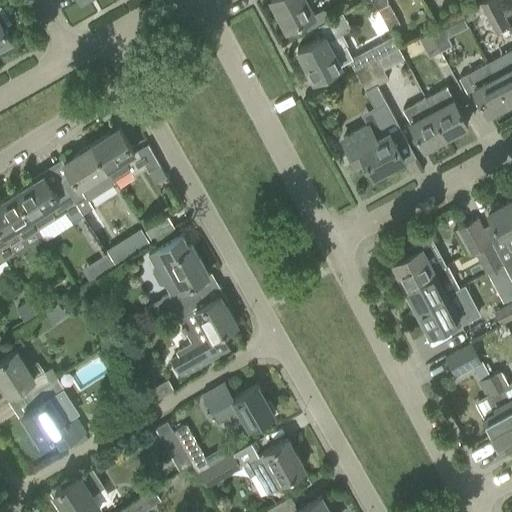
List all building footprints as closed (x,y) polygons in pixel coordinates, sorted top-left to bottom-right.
[(287,27),(304,18),(313,13),(306,1),(307,0),(270,0),(274,6),(275,6),(287,27)] [(371,0),(376,9),(388,2),(387,0),(371,0)] [(508,24),(504,16),(495,0),(484,0),(480,2),(495,31),(508,24)] [(495,0),(504,16),(511,11),(511,5),(509,0),(495,0)] [(376,9),(388,29),(399,22),(388,2),(376,9)] [(347,44),(340,32),(350,27),(342,12),(318,24),(323,35),(297,49),(301,57),(302,57),(313,78),(339,65),(332,51),(347,44)] [(0,20),(0,45),(11,39),(0,20)] [(440,23),(429,29),(440,50),(452,44),(440,23)] [(429,57),(440,50),(429,29),(417,36),(429,57)] [(355,70),(365,65),(398,47),(391,35),(348,58),(355,70)] [(365,65),(377,84),(388,78),(383,69),(404,58),(398,47),(365,65)] [(511,47),(486,61),(494,75),(508,101),(511,98),(511,47)] [(487,112),(508,101),(494,75),(486,61),(459,76),(466,90),(472,87),(487,113),(488,112),(487,112)] [(365,65),(355,70),(374,106),(361,113),(367,124),(360,129),(342,138),(350,154),(360,149),(373,175),(381,170),(381,169),(402,158),(385,125),(396,120),(377,84),(365,65)] [(467,124),(446,85),(424,96),(445,135),(465,124),(466,124),(467,124)] [(424,146),(445,135),(424,96),(402,108),(423,147),(424,147),(424,146)] [(118,127),(90,144),(106,169),(107,168),(114,180),(130,170),(133,174),(146,166),(137,149),(133,151),(118,127)] [(71,174),(61,181),(75,204),(96,191),(89,180),(106,169),(90,144),(63,162),(71,174)] [(43,175),(15,192),(38,228),(64,211),(72,223),(83,216),(75,204),(61,181),(51,187),(43,175)] [(0,252),(4,259),(16,252),(17,255),(44,238),(38,228),(15,192),(0,201),(0,252)] [(511,201),(511,199),(500,205),(496,203),(488,207),(488,211),(487,211),(492,221),(492,222),(494,225),(501,237),(490,243),(491,243),(502,263),(511,281),(511,201)] [(167,215),(145,230),(151,240),(174,226),(167,215)] [(490,243),(477,217),(466,222),(480,249),(491,243),(490,243)] [(480,249),(466,222),(454,228),(468,255),(480,249)] [(160,247),(148,254),(154,264),(152,270),(159,282),(165,283),(170,292),(162,296),(169,310),(172,308),(172,307),(200,291),(195,281),(207,273),(191,244),(189,245),(182,233),(159,246),(160,247)] [(405,285),(446,264),(430,233),(416,240),(420,247),(392,261),(405,285)] [(106,251),(94,259),(101,271),(114,263),(106,251)] [(487,271),(486,272),(502,301),(511,296),(511,281),(502,263),(487,271)] [(446,293),(458,287),(446,264),(405,285),(417,309),(446,293)] [(461,285),(458,287),(446,293),(417,309),(430,333),(457,318),(460,324),(476,315),(461,285)] [(196,345),(171,360),(180,374),(205,360),(229,347),(220,332),(236,323),(219,294),(206,301),(200,291),(172,307),(172,308),(179,319),(184,316),(190,326),(201,320),(211,337),(196,345)] [(511,317),(511,302),(495,312),(501,324),(511,317)] [(455,374),(472,364),(480,360),(470,343),(463,347),(445,356),(455,374)] [(21,385),(27,394),(50,380),(37,360),(27,367),(15,349),(0,358),(0,379),(9,393),(21,385)] [(511,378),(506,382),(499,369),(489,374),(511,416),(511,378)] [(498,443),(511,435),(511,416),(489,374),(478,381),(485,395),(474,401),(497,444),(498,443)] [(75,418),(64,400),(58,391),(64,387),(56,375),(50,380),(27,394),(34,405),(22,413),(40,441),(50,435),(51,436),(53,434),(60,445),(83,430),(75,418)] [(147,385),(151,397),(171,391),(167,379),(147,385)] [(273,413),(256,383),(210,409),(217,422),(240,410),(249,427),(273,413)] [(192,464),(173,430),(167,420),(154,427),(180,471),(192,464)] [(198,474),(226,457),(221,447),(204,456),(185,423),(173,430),(192,464),(198,474)] [(147,436),(146,441),(148,445),(153,446),(158,444),(159,439),(156,434),(151,433),(147,436)] [(248,476),(255,472),(267,493),(282,485),(280,480),(304,467),(303,466),(296,454),(287,437),(262,451),(263,452),(242,464),(248,476)] [(198,474),(204,486),(240,465),(233,453),(226,457),(198,474)] [(66,511),(88,511),(90,511),(98,506),(90,494),(103,486),(91,467),(79,476),(79,475),(68,482),(66,478),(60,482),(59,481),(56,483),(58,485),(50,491),(59,505),(61,503),(66,511)] [(153,488),(128,504),(126,505),(115,511),(139,511),(160,499),(153,488)] [(290,494),(272,504),(266,508),(268,511),(329,511),(320,495),(294,510),(287,497),(290,495),(290,494)]
